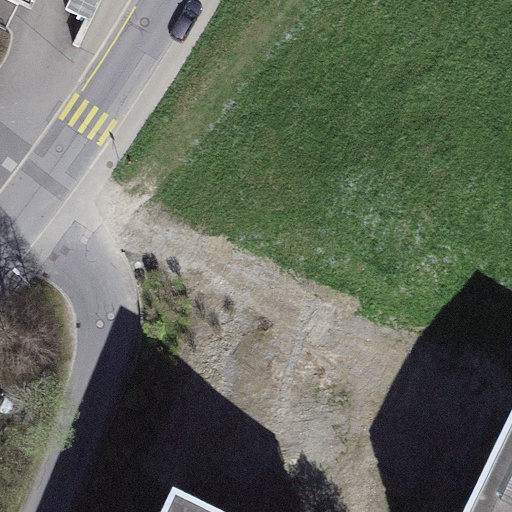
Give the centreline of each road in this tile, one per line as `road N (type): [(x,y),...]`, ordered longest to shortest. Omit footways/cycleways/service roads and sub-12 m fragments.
road 1 (residential): [(20,211),(99,285),(118,366),(61,511)]
road 2 (residential): [(45,182),(167,0)]
